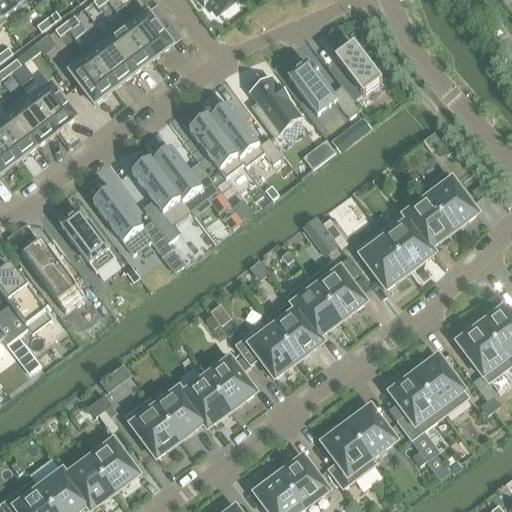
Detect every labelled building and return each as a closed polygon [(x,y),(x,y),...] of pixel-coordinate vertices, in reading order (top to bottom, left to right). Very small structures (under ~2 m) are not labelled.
[(17,0),(0,0),(0,16),(4,22),(23,8),(17,0)] [(99,11),(108,4),(104,0),(99,0),(94,4),(99,11)] [(196,0),(204,9),(206,8),(216,21),(221,18),(241,2),(239,0),(196,0)] [(511,0),(496,0),(511,20),(511,0)] [(157,9),(148,16),(157,28),(166,21),(157,9)] [(51,29),(61,22),(56,15),(46,22),(51,29)] [(128,30),(128,31),(153,64),(173,49),(159,30),(157,28),(148,16),(128,30)] [(79,26),(74,19),(64,26),(69,33),(79,26)] [(506,38),(494,21),(485,27),(483,24),(475,30),(492,52),(500,46),(498,44),(506,38)] [(51,29),(46,22),(37,29),(42,36),(51,29)] [(122,23),(103,38),(134,78),(153,64),(128,31),(128,30),(123,23),(122,23)] [(60,40),(69,33),(64,26),(55,33),(60,40)] [(84,52),(83,53),(89,60),(114,93),(134,78),(103,38),(84,52)] [(353,47),(334,61),(363,99),(382,84),(353,47)] [(0,60),(3,65),(13,58),(8,51),(0,57),(0,60)] [(89,60),(69,75),(80,89),(94,108),(114,93),(89,60)] [(22,69),(17,62),(7,70),(12,76),(22,69)] [(308,66),(288,80),(317,118),(336,104),(349,122),(359,115),(341,90),(331,97),(317,78),(318,77),(316,74),(315,75),(308,66)] [(0,80),(2,83),(12,76),(7,70),(0,74),(0,80)] [(300,122),(270,82),(251,97),(257,105),(251,109),(275,141),(300,122)] [(52,88),(32,103),(57,136),(77,121),(63,102),(52,88)] [(32,103),(13,117),(38,151),(57,136),(32,103)] [(210,121),(210,122),(244,168),(243,168),(246,171),(265,157),(273,169),(283,161),(269,142),(259,149),(228,108),(210,121)] [(13,117),(0,127),(0,140),(19,165),(38,151),(13,117)] [(208,118),(189,132),(226,181),(243,168),(244,168),(210,122),(210,121),(208,118)] [(331,137),(325,142),(332,152),(339,147),(331,137)] [(0,140),(0,178),(19,165),(0,140)] [(453,154),(445,145),(439,151),(447,160),(453,154)] [(202,193),(170,151),(153,165),(152,165),(181,203),(180,204),(183,207),(202,193)] [(152,165),(153,165),(151,161),(131,176),(163,217),(180,204),(181,203),(152,165)] [(477,217),(446,175),(421,193),(421,194),(426,201),(427,201),(453,235),(477,217)] [(482,186),(471,194),(477,202),(488,194),(482,186)] [(271,190),(265,194),(272,204),(279,199),(271,190)] [(112,191),(92,205),(133,259),(151,245),(158,255),(169,246),(152,224),(142,232),(112,191)] [(427,201),(426,201),(405,218),(430,252),(453,235),(427,201)] [(80,215),(61,230),(90,268),(96,276),(115,262),(109,253),(80,215)] [(430,252),(405,218),(404,217),(380,235),(410,275),(434,257),(430,252)] [(330,224),(323,229),(326,234),(334,243),(341,253),(348,248),(330,224)] [(325,233),(312,244),(325,261),(339,251),(325,233)] [(410,275),(380,235),(356,253),(386,293),(410,275)] [(41,244),(22,258),(58,306),(77,292),(41,244)] [(294,263),(288,256),(281,260),(287,268),(294,263)] [(346,261),(337,268),(349,284),(359,277),(346,261)] [(337,268),(334,264),(310,282),(341,324),(366,306),(349,284),(337,268)] [(10,269),(0,276),(0,295),(10,309),(0,316),(19,339),(28,333),(32,338),(51,324),(10,269)] [(133,272),(126,277),(133,287),(140,282),(133,272)] [(341,324),(310,282),(287,300),(286,300),(290,305),(318,342),(319,341),(341,324)] [(290,305),(267,322),(298,364),(322,347),(323,346),(319,341),(318,342),(290,305)] [(511,318),(505,310),(481,328),(511,369),(511,318)] [(0,344),(4,341),(8,347),(19,339),(0,316),(0,315),(0,344)] [(220,329),(212,319),(206,324),(213,333),(220,329)] [(298,364),(267,322),(266,323),(268,325),(235,349),(250,370),(259,363),(274,382),(298,364)] [(511,369),(481,328),(457,346),(488,388),(491,386),(500,397),(511,387),(511,372),(511,371),(511,369)] [(469,402),(438,360),(413,378),(445,420),(469,402)] [(255,396),(229,362),(205,380),(231,415),(255,396)] [(124,369),(110,378),(118,389),(131,380),(124,369)] [(445,420),(413,378),(389,396),(405,418),(396,425),(411,445),(445,420)] [(231,415),(205,380),(183,397),(179,392),(178,392),(207,432),(231,415)] [(207,432),(178,392),(155,409),(150,402),(149,402),(180,444),(203,428),(207,433),(207,432)] [(111,409),(104,399),(98,404),(105,414),(111,409)] [(500,410),(493,401),(486,405),(494,415),(500,410)] [(180,444),(149,402),(124,420),(130,428),(156,462),(180,444)] [(105,414),(98,404),(88,411),(95,421),(105,414)] [(494,415),(486,405),(480,410),(487,420),(494,415)] [(396,445),(370,410),(346,428),(372,463),(372,462),(396,445)] [(372,463),(346,428),(322,446),(337,466),(327,473),(342,494),(376,469),(377,468),(372,462),(372,463)] [(139,479),(113,444),(88,462),(114,497),(139,479)] [(426,465),(419,456),(412,460),(420,470),(426,465)] [(290,470),(278,478),(303,511),(305,511),(328,495),(303,460),(290,470)] [(93,511),(114,497),(88,462),(66,479),(62,474),(89,511),(93,511)] [(24,474),(17,464),(11,469),(18,479),(24,474)] [(89,511),(62,474),(39,491),(33,484),(32,484),(52,511),(83,511),(86,510),(88,511),(89,511)] [(303,511),(278,478),(254,497),(265,511),(303,511)] [(52,511),(32,484),(8,502),(14,511),(52,511)]
